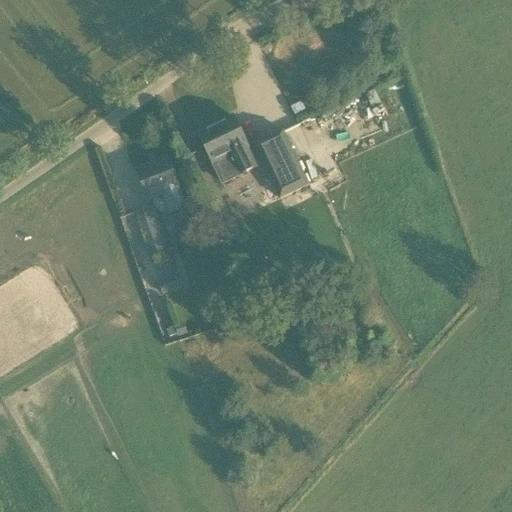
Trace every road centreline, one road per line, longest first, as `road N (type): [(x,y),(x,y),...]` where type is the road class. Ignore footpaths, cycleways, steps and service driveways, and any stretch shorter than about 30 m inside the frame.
road 1 (unclassified): [(0,208),(162,84)]
road 2 (track): [(162,84),(311,0)]
